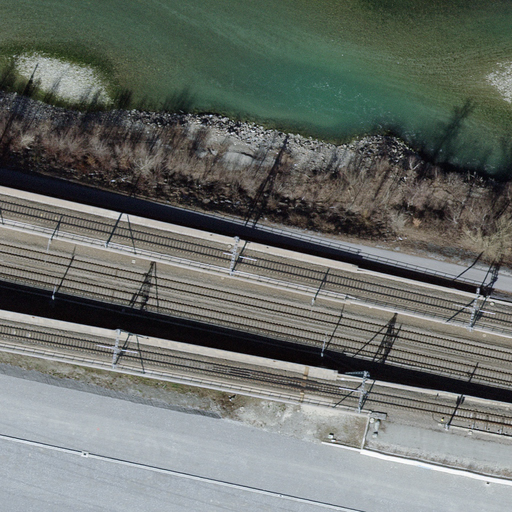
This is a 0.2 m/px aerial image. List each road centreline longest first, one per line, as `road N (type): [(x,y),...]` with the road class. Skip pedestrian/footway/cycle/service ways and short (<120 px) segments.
road 1 (motorway): [(464,511),(0,421)]
road 2 (motorway): [(0,485),(148,511)]
